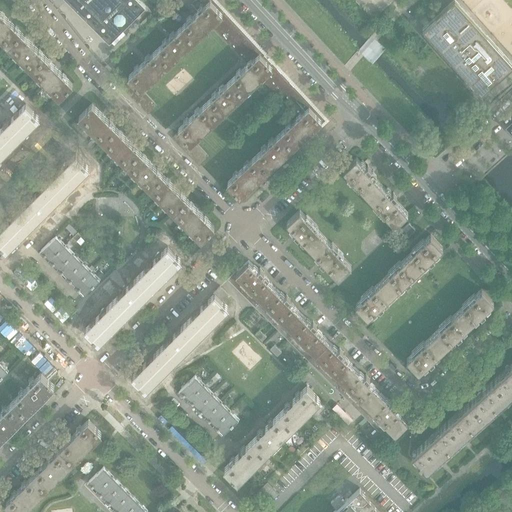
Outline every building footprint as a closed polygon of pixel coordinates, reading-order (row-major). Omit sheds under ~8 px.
[(68,0),(109,41),(145,5),(140,0),(68,0)] [(194,40),(211,24),(222,13),(210,0),(199,10),(182,26),(194,40)] [(199,10),(210,0),(209,0),(194,0),(192,3),(199,10)] [(511,64),(511,63),(455,0),(453,0),(422,28),(481,93),(511,64)] [(21,32),(8,19),(0,10),(0,37),(8,45),(21,32)] [(234,26),(222,13),(211,24),(223,36),(234,26)] [(169,63),(183,50),(194,40),(182,26),(157,49),(169,63)] [(246,39),(234,26),(223,36),(236,50),(246,39)] [(45,56),(32,42),(21,32),(8,45),(32,69),(45,56)] [(246,39),(236,50),(248,63),(259,53),(246,39)] [(141,89),(163,69),(169,63),(157,49),(128,76),(130,77),(134,82),(139,86),(141,89)] [(259,53),(248,63),(244,67),(250,74),(252,73),(258,79),(261,77),(272,67),(259,53)] [(72,83),(55,66),(45,56),(32,69),(38,75),(42,79),(49,86),(59,97),(72,83)] [(243,93),(258,79),(252,73),(250,74),(244,67),(231,79),(243,93)] [(284,79),(272,67),(261,77),(273,89),(284,79)] [(126,90),(134,82),(130,77),(121,86),(126,90)] [(219,116),(233,103),(243,93),(231,79),(206,102),(219,116)] [(296,93),(284,79),(273,89),(285,103),(296,93)] [(130,94),(139,86),(134,82),(126,90),(130,94)] [(134,99),(143,91),(141,89),(139,86),(130,94),(134,99)] [(139,103),(147,95),(143,91),(134,99),(139,103)] [(308,106),(296,93),(285,103),(298,116),(308,106)] [(143,108),(151,100),(147,95),(139,103),(143,108)] [(148,112),(156,105),(151,100),(143,108),(148,112)] [(193,140),(206,128),(219,116),(206,102),(178,129),(179,131),(183,135),(188,139),(191,142),(193,140)] [(116,127),(103,114),(92,103),(79,116),(102,140),(116,127)] [(0,133),(11,144),(39,117),(26,104),(0,129),(0,133)] [(293,146),(307,133),(315,126),(314,125),(321,119),(308,106),(298,116),(280,132),(293,146)] [(139,150),(127,138),(116,127),(102,140),(126,164),(139,150)] [(177,142),(183,135),(179,131),(172,137),(177,142)] [(268,169),(283,155),(293,146),(280,132),(256,155),(268,169)] [(0,155),(11,144),(0,133),(0,155)] [(182,146),(188,139),(183,135),(177,142),(182,146)] [(186,150),(193,144),(191,142),(188,139),(182,146),(186,150)] [(190,155),(199,146),(193,140),(191,142),(193,144),(186,150),(190,155)] [(195,159),(203,150),(199,146),(190,155),(195,159)] [(163,174),(151,162),(139,150),(126,164),(133,170),(136,174),(150,187),(163,174)] [(199,164),(208,156),(203,150),(195,159),(199,164)] [(82,174),(89,167),(75,154),(61,168),(58,171),(48,181),(61,195),(75,180),(82,174)] [(240,195),(258,179),(268,169),(256,155),(227,182),(240,195)] [(368,165),(365,167),(356,157),(343,169),(369,197),(377,189),(373,185),(378,180),(369,171),(371,169),(368,165)] [(187,198),(173,185),(163,174),(150,187),(160,198),(167,205),(174,211),(187,198)] [(408,212),(395,198),(397,196),(393,192),(391,194),(378,180),(373,185),(377,189),(369,197),(395,224),(408,212)] [(55,201),(61,195),(48,181),(20,209),(34,222),(55,201)] [(214,226),(198,210),(187,198),(174,211),(201,239),(214,226)] [(34,222),(20,209),(0,228),(0,243),(6,249),(23,232),(34,222)] [(325,237),(300,209),(287,222),(296,232),(294,234),(297,238),(300,236),(309,245),(314,240),(318,244),(325,237)] [(406,237),(415,229),(409,222),(400,230),(406,237)] [(443,247),(430,234),(407,256),(419,269),(428,260),(431,262),(435,258),(433,256),(443,247)] [(50,259),(65,244),(56,235),(41,250),(50,259)] [(351,265),(336,249),(325,237),(318,244),(314,240),(309,245),(321,259),(319,261),(323,265),(325,263),(338,277),(351,265)] [(58,268),(74,253),(65,244),(50,259),(58,268)] [(153,287),(181,259),(168,246),(140,274),(153,287)] [(67,276),(82,261),(74,253),(58,268),(67,276)] [(419,269),(407,256),(379,282),(386,290),(391,286),(395,291),(405,282),(407,284),(411,280),(409,278),(419,269)] [(274,286),(262,274),(264,271),(260,267),(258,270),(248,260),(238,270),(237,269),(227,278),(255,306),(263,298),(269,291),(274,286)] [(75,285),(91,270),(82,261),(67,276),(75,285)] [(84,294),(99,279),(91,270),(75,285),(84,294)] [(126,314),(153,287),(140,274),(113,301),(126,314)] [(382,303),(395,291),(391,286),(386,290),(379,282),(355,304),(368,317),(378,307),(380,309),(384,306),(382,303)] [(221,300),(228,294),(220,285),(213,292),(215,293),(221,300)] [(306,318),(288,300),(290,298),(286,294),(284,296),(274,286),(269,291),(263,298),(255,306),(287,338),(306,318)] [(493,301),(481,288),(458,310),(470,323),(479,314),(481,317),(485,313),(483,311),(493,301)] [(200,334),(228,306),(221,300),(215,293),(187,321),(200,334)] [(98,342),(115,324),(126,314),(113,301),(85,328),(98,342)] [(470,323),(458,310),(430,336),(437,344),(441,340),(446,345),(456,336),(458,339),(462,335),(460,333),(470,323)] [(327,339),(314,327),(317,324),(313,320),(311,323),(306,318),(287,338),(304,355),(318,341),(322,344),(327,339)] [(173,361),(200,334),(187,321),(160,348),(173,361)] [(433,358),(446,345),(441,340),(437,344),(430,336),(407,358),(419,371),(429,362),(431,364),(435,360),(433,358)] [(353,366),(341,353),(343,351),(340,347),(337,350),(327,339),(322,344),(318,341),(304,355),(330,382),(345,367),(348,371),(353,366)] [(153,381),(173,361),(160,348),(140,368),(153,381)] [(380,393),(367,380),(370,378),(366,374),(364,376),(353,366),(348,371),(345,367),(330,382),(357,408),(371,394),(375,398),(380,393)] [(153,381),(140,368),(132,376),(145,389),(153,381)] [(497,407),(511,394),(511,377),(505,369),(482,390),(497,407)] [(27,413),(54,385),(41,372),(14,399),(27,413)] [(189,398),(204,383),(195,374),(180,389),(181,390),(189,398)] [(197,407),(212,392),(204,383),(189,398),(197,407)] [(292,427),(320,399),(307,386),(294,398),(279,413),(292,427)] [(474,429),(497,407),(482,390),(458,411),(474,429)] [(206,415),(221,400),(212,392),(197,407),(206,415)] [(407,420),(398,410),(400,408),(392,400),(390,403),(380,393),(375,398),(371,394),(357,408),(391,443),(401,433),(397,430),(407,420)] [(0,439),(24,416),(27,413),(14,399),(0,412),(0,439)] [(215,424),(230,409),(221,400),(206,415),(215,424)] [(223,433),(239,418),(230,409),(215,424),(223,432),(223,433)] [(451,449),(474,429),(458,411),(435,432),(451,449)] [(265,454),(292,427),(279,413),(251,441),(265,454)] [(74,460),(101,432),(88,419),(61,447),(74,460)] [(427,471),(451,449),(435,432),(411,453),(427,471)] [(237,481),(265,454),(251,441),(224,468),(237,481)] [(46,487),(74,460),(61,447),(33,474),(46,487)] [(98,489),(112,475),(103,466),(87,482),(91,486),(92,484),(97,489),(98,489)] [(15,511),(21,511),(46,487),(33,474),(6,502),(12,508),(15,511)] [(106,498),(121,483),(112,475),(98,489),(97,489),(96,491),(99,494),(101,493),(106,498)] [(114,506),(129,492),(121,483),(106,498),(104,499),(108,503),(109,501),(114,506)] [(378,511),(359,490),(360,488),(343,502),(338,496),(339,496),(338,495),(331,502),(332,502),(337,508),(332,511),(378,511)] [(126,511),(138,500),(129,492),(114,506),(113,508),(116,511),(118,510),(119,511),(126,511)] [(8,511),(12,508),(6,502),(4,500),(0,504),(0,508),(3,511),(8,511)] [(144,511),(147,509),(138,500),(126,511),(144,511)]
